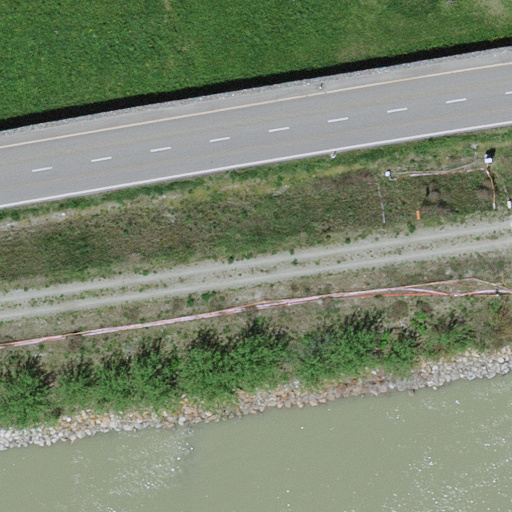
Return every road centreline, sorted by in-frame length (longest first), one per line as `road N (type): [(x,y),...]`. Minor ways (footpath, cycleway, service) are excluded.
road 1 (tertiary): [(0,182),(511,92)]
road 2 (track): [(0,314),(511,240)]
